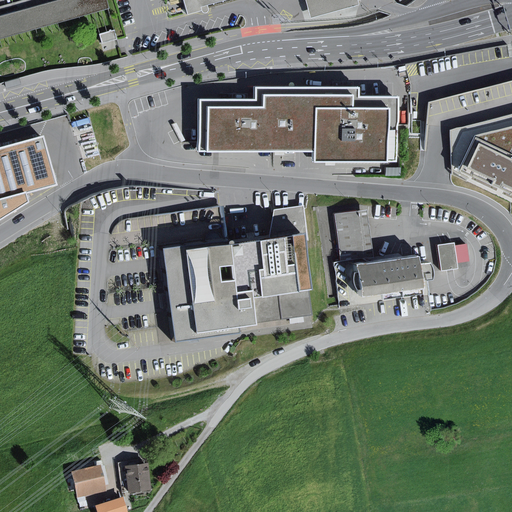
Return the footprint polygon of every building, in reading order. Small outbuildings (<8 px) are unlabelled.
[(106,0),(62,0),(0,17),(0,39),(109,10),(106,0)] [(22,0),(0,6),(0,17),(62,0),(22,0)] [(181,0),(182,5),(185,13),(209,7),(234,0),(181,0)] [(306,0),(312,19),(360,5),(358,0),(306,0)] [(100,35),(102,43),(117,39),(114,31),(100,35)] [(459,72),(458,61),(472,59),(471,54),(424,62),(427,77),(459,72)] [(424,139),(449,139),(449,130),(511,113),(511,80),(428,100),(424,139)] [(305,85),(306,149),(307,161),(393,159),(391,94),(357,95),(352,95),(351,84),(305,85)] [(306,149),(305,85),(247,86),(248,97),(234,97),(192,98),(193,152),(306,149)] [(449,139),(448,165),(511,199),(511,113),(449,130),(449,139)] [(60,185),(47,136),(0,148),(0,221),(30,203),(28,194),(60,185)] [(398,166),(383,167),(383,176),(398,175),(398,166)] [(275,210),(271,235),(307,230),(304,206),(275,210)] [(369,210),(335,215),(341,266),(376,262),(369,210)] [(223,241),(159,249),(170,342),(234,334),(241,333),(240,329),(259,327),(258,323),(286,320),(313,316),(310,292),(315,291),(307,230),(271,235),(223,241)] [(455,243),(458,269),(470,268),(466,242),(455,243)] [(446,245),(439,246),(443,271),(450,270),(458,269),(455,243),(446,245)] [(423,266),(422,255),(376,262),(341,266),(333,268),(339,309),(429,296),(427,282),(435,281),(437,277),(437,272),(436,267),(433,264),(423,266)] [(125,466),(137,465),(137,460),(118,462),(123,495),(129,494),(125,466)] [(137,465),(125,466),(129,494),(152,491),(149,463),(137,465)] [(101,466),(72,473),(78,498),(107,492),(101,466)] [(127,511),(124,498),(96,506),(97,511),(127,511)]
